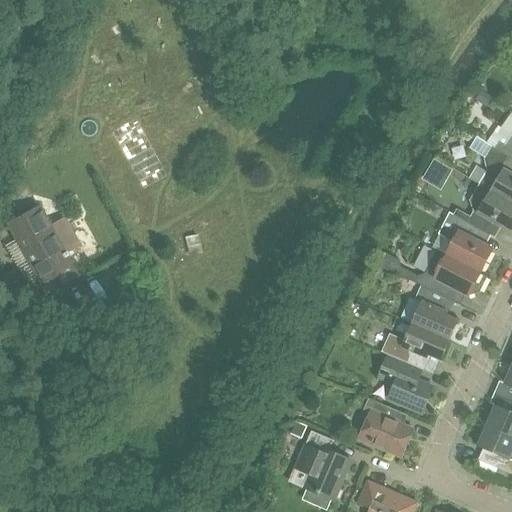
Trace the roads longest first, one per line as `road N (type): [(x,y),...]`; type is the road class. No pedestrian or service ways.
road 1 (residential): [(501,511),(464,498),(438,476),(445,441),(511,295)]
road 2 (unclassified): [(120,511),(0,467)]
